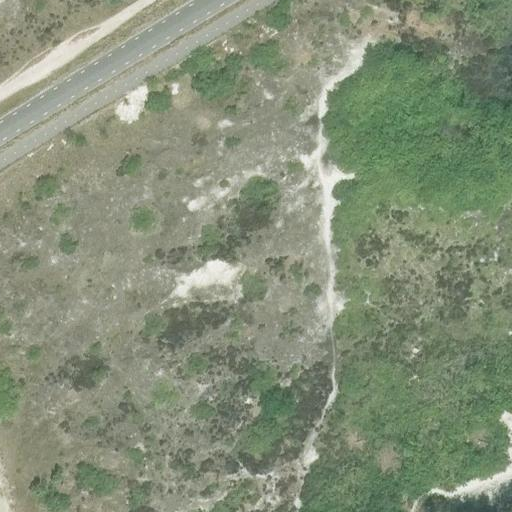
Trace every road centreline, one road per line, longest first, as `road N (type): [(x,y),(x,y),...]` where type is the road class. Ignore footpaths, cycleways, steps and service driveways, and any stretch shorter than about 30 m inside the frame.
road 1 (unknown): [(292,511),(344,380),(328,318),(320,96),(349,79),(372,43),(511,19)]
road 2 (tertiary): [(0,133),(218,0)]
